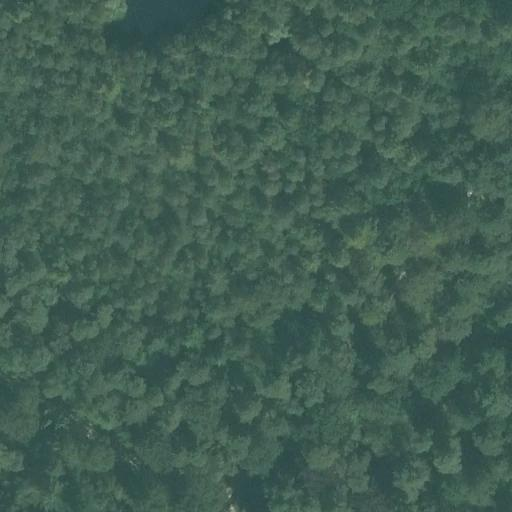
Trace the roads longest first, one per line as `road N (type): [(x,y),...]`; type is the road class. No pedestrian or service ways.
road 1 (track): [(511,142),(217,511)]
road 2 (track): [(0,358),(250,511)]
